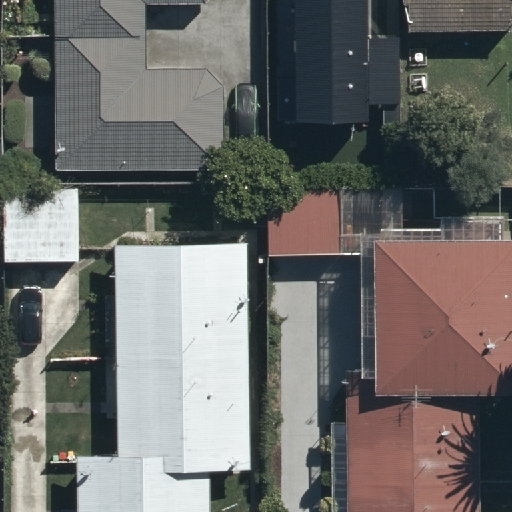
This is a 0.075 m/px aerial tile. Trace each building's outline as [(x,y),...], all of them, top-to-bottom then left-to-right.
[(54,0),(56,182),(224,177),(222,95),(209,78),(145,78),(145,13),(205,13),(219,0),(54,0)] [(371,0),(301,0),(303,132),(373,131),(372,108),(401,108),(401,40),(372,40),(371,0)] [(511,0),(412,0),(413,40),(511,39),(511,0)] [(84,192),(10,194),(11,267),(85,266),(84,192)] [(400,193),(270,196),(272,266),(360,264),(363,381),(345,381),(347,511),(484,511),(482,413),(511,412),(511,256),(505,257),(504,231),(439,233),(439,242),(401,243),(400,193)] [(254,249),(120,249),(122,462),(86,463),(86,511),(217,511),(217,477),(256,477),(254,249)]
